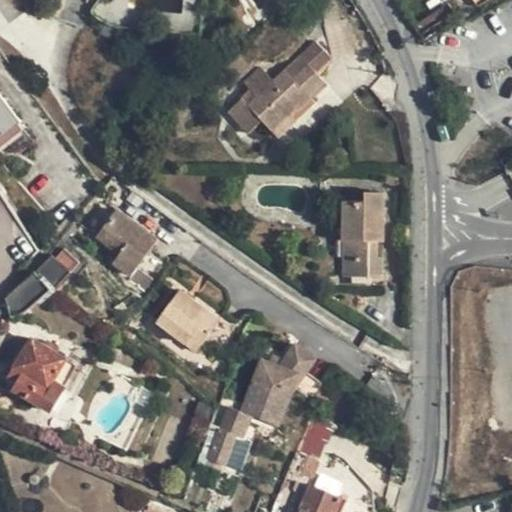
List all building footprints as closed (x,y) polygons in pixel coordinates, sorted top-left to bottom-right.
[(343,16),(325,23),(336,56),(354,49),(343,16)] [(246,104),(243,100),(233,110),(249,127),(259,118),(277,137),(315,101),(309,95),(322,81),(314,72),(331,55),(314,38),(271,81),(258,68),(244,83),(255,95),(246,104)] [(0,138),(21,121),(0,94),(0,138)] [(0,147),(26,127),(21,121),(0,138),(0,147)] [(343,192),(343,201),(364,201),(364,192),(343,192)] [(364,201),(343,201),(344,217),(383,201),(383,192),(364,192),(364,201)] [(367,224),(383,223),(383,201),(344,217),(344,219),(367,219),(367,224)] [(116,263),(154,291),(173,267),(153,252),(160,242),(118,212),(100,237),(122,254),(116,263)] [(383,242),(383,223),(367,224),(367,219),(344,219),(344,241),(354,241),(354,257),(344,257),(344,274),(372,274),(383,274),(383,257),(377,257),(377,242),(383,242)] [(344,241),(344,257),(354,257),(354,241),(344,241)] [(56,257),(54,254),(9,298),(14,315),(25,311),(79,261),(65,248),(56,257)] [(226,319),(222,323),(182,292),(160,322),(199,353),(213,337),(225,345),(238,328),(226,319)] [(10,390),(49,411),(78,364),(31,337),(7,377),(15,382),(10,390)] [(317,360),(299,342),(283,360),(264,355),(244,410),(252,413),(281,424),(299,382),(317,360)] [(244,410),(226,404),(206,459),(228,468),(230,463),(243,468),(252,441),(244,438),(252,413),(244,410)] [(323,447),(312,443),(300,471),(312,476),(323,447)] [(308,483),(295,511),(336,511),(343,497),(308,483)]
